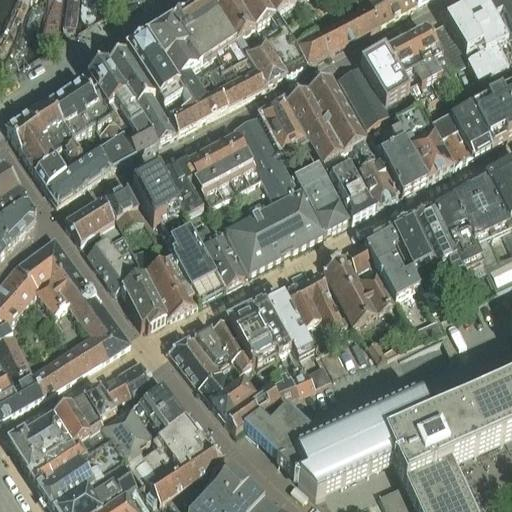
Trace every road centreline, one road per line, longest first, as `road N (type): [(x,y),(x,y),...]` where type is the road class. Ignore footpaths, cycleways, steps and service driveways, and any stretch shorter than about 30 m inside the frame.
road 1 (residential): [(51,228),(468,0)]
road 2 (residential): [(511,157),(146,355)]
road 3 (residential): [(0,122),(188,0)]
road 4 (residential): [(283,511),(146,355)]
road 5 (residential): [(0,445),(146,355)]
road 6 (residential): [(146,355),(51,228)]
